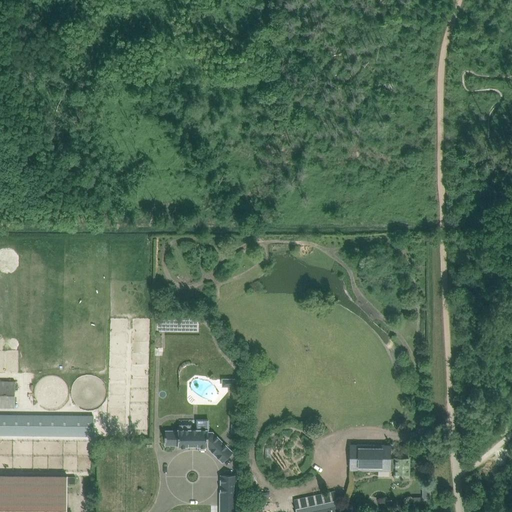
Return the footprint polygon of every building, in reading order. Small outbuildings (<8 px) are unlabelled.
[(193,385),(212,398),(218,389),(199,376),(193,385)] [(18,382),(0,381),(0,407),(18,408),(18,382)] [(0,434),(93,435),(93,417),(0,415),(0,434)] [(231,424),(230,434),(238,435),(239,425),(231,424)] [(177,447),(188,447),(188,445),(197,444),(197,447),(207,447),(222,462),(231,453),(212,433),(207,433),(207,430),(190,430),(190,425),(179,425),(179,430),(177,430),(177,432),(165,432),(165,436),(164,436),(164,440),(165,440),(165,445),(177,445),(177,447)] [(394,480),(408,480),(408,459),(394,459),(389,459),(390,446),(350,445),(349,470),(390,471),(394,471),(394,480)] [(0,511),(66,511),(67,476),(0,475),(0,511)] [(234,511),(234,476),(221,476),(221,511),(234,511)] [(334,491),(293,500),(295,511),(325,511),(338,510),(334,491)]
